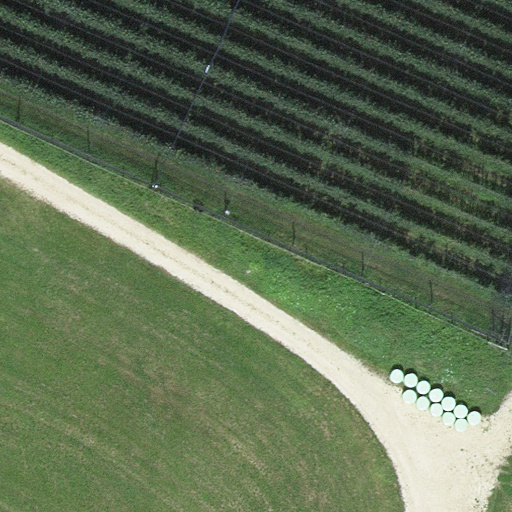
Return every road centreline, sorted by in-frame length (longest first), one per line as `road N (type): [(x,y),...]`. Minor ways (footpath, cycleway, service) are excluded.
road 1 (track): [(0,163),(261,317),(368,415),(395,460),(403,511)]
road 2 (track): [(463,511),(511,372)]
